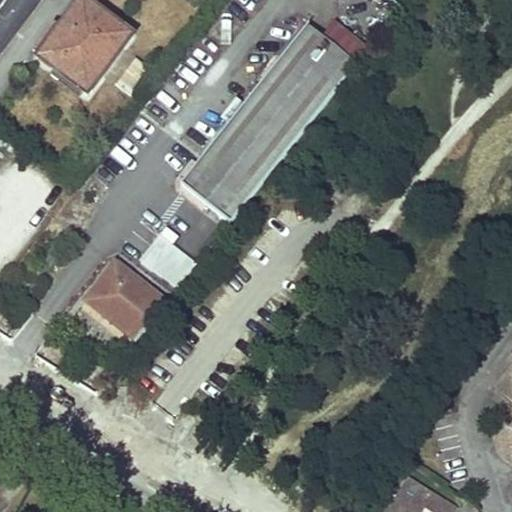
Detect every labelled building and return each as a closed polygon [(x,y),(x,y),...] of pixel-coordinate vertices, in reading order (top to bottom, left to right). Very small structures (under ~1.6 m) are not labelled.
[(88,93),(131,35),(84,0),(80,0),(38,56),(88,93)] [(306,25),(181,184),(232,223),(356,64),(306,25)] [(115,83),(135,99),(155,72),(134,57),(115,83)] [(140,264),(179,292),(201,261),(162,233),(140,264)] [(139,341),(167,304),(116,263),(86,300),(139,341)] [(511,367),(510,366),(493,388),(511,404),(511,403),(511,421),(505,431),(510,434),(495,453),(511,467),(511,486),(505,496),(511,502),(511,367)] [(443,511),(449,504),(405,478),(384,511),(415,511),(421,503),(434,511),(443,511)]
